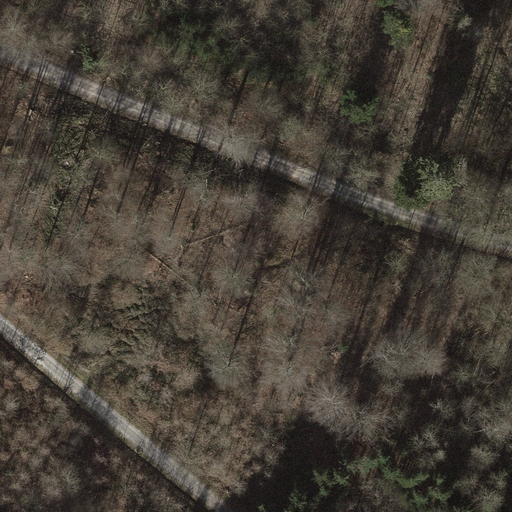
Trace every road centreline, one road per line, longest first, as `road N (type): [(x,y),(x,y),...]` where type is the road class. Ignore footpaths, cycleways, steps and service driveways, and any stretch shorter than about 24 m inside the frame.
road 1 (track): [(511,242),(408,216),(0,54)]
road 2 (track): [(0,310),(246,511)]
